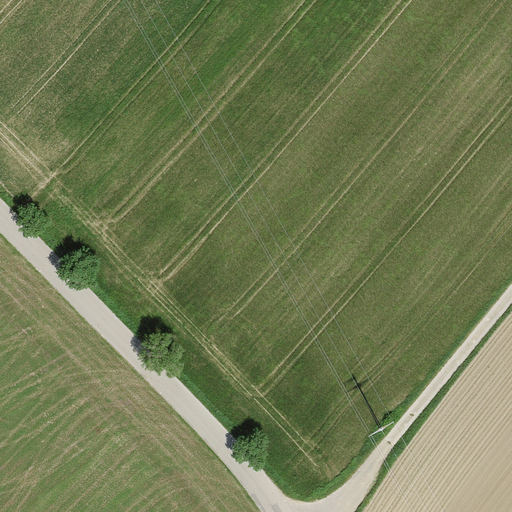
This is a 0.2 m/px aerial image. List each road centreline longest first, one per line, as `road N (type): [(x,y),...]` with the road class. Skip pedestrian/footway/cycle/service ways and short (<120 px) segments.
road 1 (tertiary): [(0,215),(280,511)]
road 2 (track): [(511,293),(330,511)]
